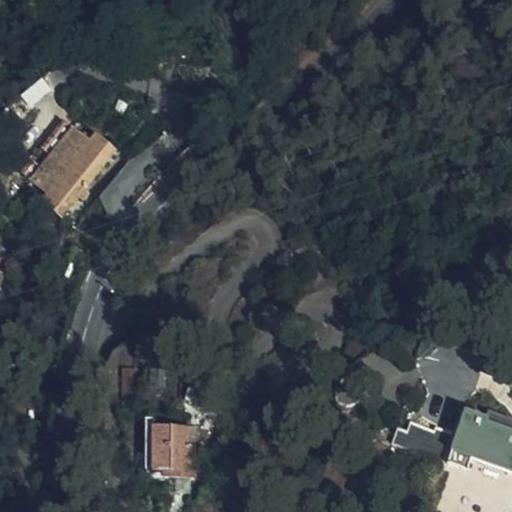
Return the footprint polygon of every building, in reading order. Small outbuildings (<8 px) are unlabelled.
[(41,216),(78,157),(66,150),(29,208),(41,216)] [(96,168),(78,157),(41,216),(60,227),(55,234),(75,246),(121,173),(101,160),(96,168)] [(196,407),(203,383),(190,379),(183,403),(196,407)] [(511,438),(483,426),(486,417),(481,415),(478,420),(464,414),(446,466),(467,475),(471,465),(510,479),(511,474),(511,438)] [(162,481),(194,481),(194,448),(194,429),(152,430),(153,425),(145,425),(145,474),(162,473),(162,481)] [(439,465),(450,437),(434,430),(432,436),(409,427),(406,436),(396,433),(390,447),(439,465)] [(194,481),(207,480),(205,448),(194,448),(194,481)] [(162,473),(145,474),(145,482),(162,481),(162,473)]
